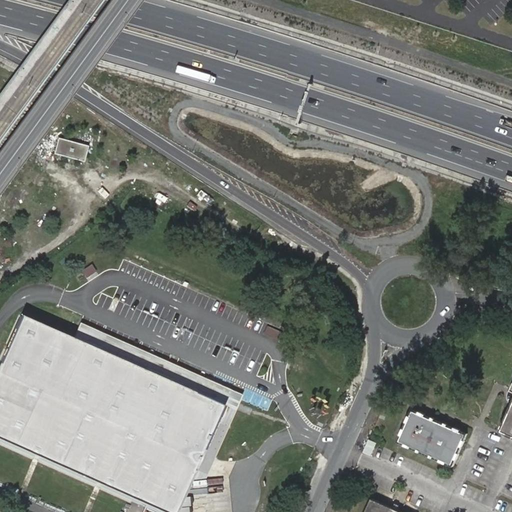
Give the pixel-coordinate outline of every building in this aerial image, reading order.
[(57,138),(54,155),(86,161),(89,145),(57,138)] [(86,278),(96,272),(92,265),(82,271),(86,278)] [(74,341),(22,318),(0,365),(0,442),(155,511),(178,511),(210,440),(222,445),(230,428),(218,422),(225,408),(74,341)] [(81,325),(74,341),(225,408),(218,422),(230,428),(244,397),(81,325)] [(278,341),(282,332),(267,326),(263,334),(278,341)] [(511,405),(501,431),(511,436),(511,405)] [(468,433),(412,408),(398,441),(453,466),(468,433)] [(222,445),(210,440),(193,480),(207,479),(222,445)] [(403,511),(372,498),(365,511),(403,511)]
